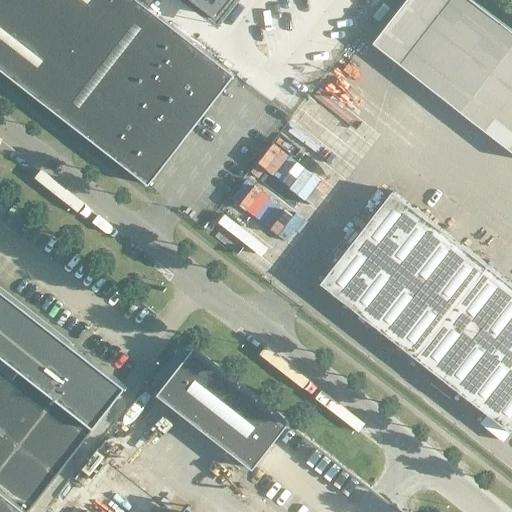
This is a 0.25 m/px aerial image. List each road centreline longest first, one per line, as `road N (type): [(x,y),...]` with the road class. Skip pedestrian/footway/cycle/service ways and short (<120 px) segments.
road 1 (unclassified): [(196,287),(475,511)]
road 2 (unclassified): [(196,287),(142,356),(0,244)]
road 3 (unclassified): [(0,128),(196,287)]
